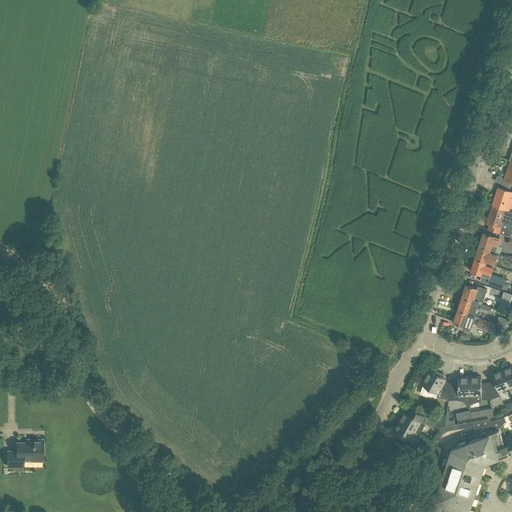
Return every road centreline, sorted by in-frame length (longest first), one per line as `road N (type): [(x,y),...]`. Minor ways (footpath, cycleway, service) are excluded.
road 1 (unclassified): [(197,506),(102,409),(58,288),(0,245)]
road 2 (residential): [(417,335),(511,65)]
road 3 (unclassified): [(400,374),(252,511)]
road 4 (residential): [(327,511),(400,374)]
